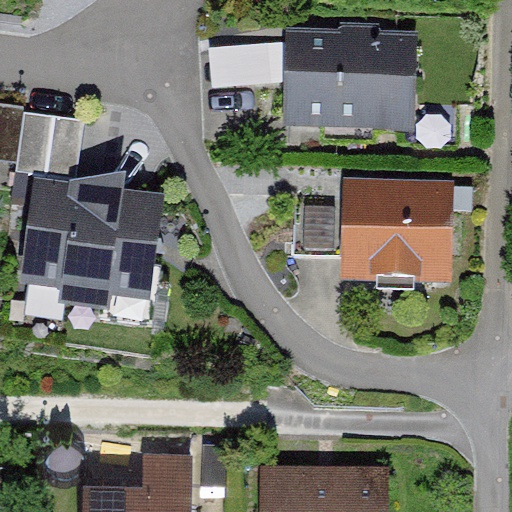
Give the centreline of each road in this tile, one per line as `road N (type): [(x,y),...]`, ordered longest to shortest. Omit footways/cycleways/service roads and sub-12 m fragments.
road 1 (residential): [(0,388),(493,375)]
road 2 (residential): [(493,375),(369,343),(259,281),(209,206)]
road 3 (residential): [(0,74),(153,75)]
road 4 (residential): [(153,75),(209,206)]
road 5 (residential): [(495,511),(493,375)]
